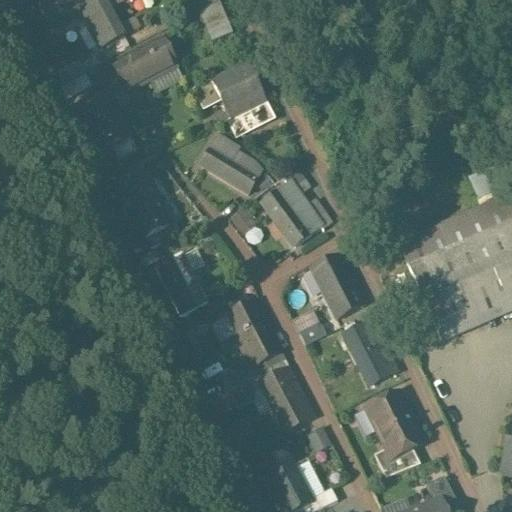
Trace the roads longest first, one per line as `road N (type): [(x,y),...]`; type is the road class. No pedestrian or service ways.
road 1 (tertiary): [(236,511),(0,58)]
road 2 (residential): [(473,511),(349,239)]
road 3 (residential): [(349,239),(245,0)]
road 4 (residential): [(369,511),(261,282)]
